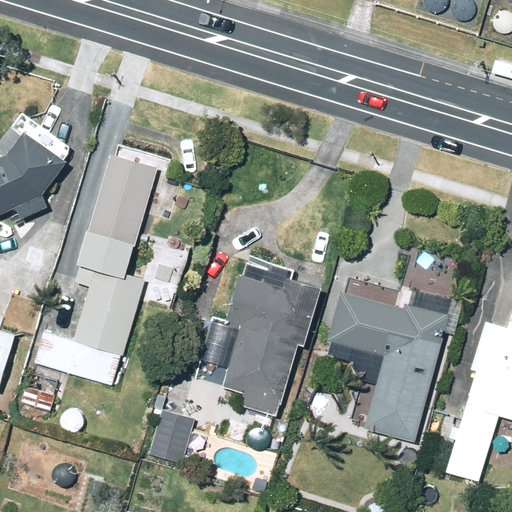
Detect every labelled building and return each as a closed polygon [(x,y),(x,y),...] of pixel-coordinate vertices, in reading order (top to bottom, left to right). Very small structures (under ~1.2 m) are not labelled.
[(40,106),(32,114),(39,120),(47,112),(40,106)] [(20,212),(46,200),(40,186),(65,155),(24,121),(20,124),(11,118),(0,131),(0,147),(1,148),(0,148),(0,206),(14,200),(20,212)] [(125,266),(154,163),(112,151),(92,222),(88,221),(79,254),(81,255),(75,277),(90,281),(75,336),(44,328),(35,360),(113,382),(122,351),(124,352),(146,273),(125,266)] [(444,252),(436,253),(431,260),(432,268),(439,274),(447,272),(452,265),(451,257),(444,252)] [(284,279),(239,267),(225,318),(238,322),(222,381),(244,387),(239,405),(276,415),(297,337),(303,339),(320,279),(286,269),(284,279)] [(405,295),(404,300),(334,281),(330,300),(336,301),(327,333),(383,348),(364,422),(415,435),(448,307),(405,295)] [(499,410),(511,414),(511,313),(510,313),(506,324),(488,318),(473,365),(477,366),(446,466),(478,475),(499,410)] [(0,375),(14,329),(0,324),(0,375)] [(55,392),(25,381),(20,397),(50,407),(55,392)] [(181,461),(195,414),(181,410),(183,405),(162,400),(147,451),(181,461)]
